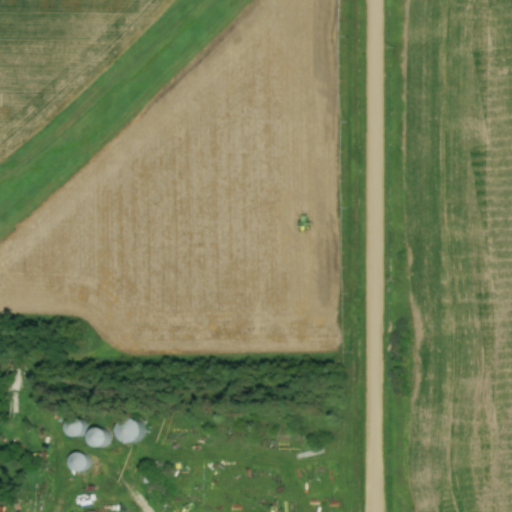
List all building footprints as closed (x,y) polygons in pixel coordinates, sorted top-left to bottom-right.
[(70,419),(70,438),(87,438),(87,419),(70,419)] [(146,421),(123,421),(123,443),(147,443),(146,421)] [(95,431),(95,445),(107,445),(107,431),(95,431)] [(40,448),(48,444),(43,436),(35,440),(40,448)] [(71,458),(79,474),(93,467),(86,451),(71,458)]
